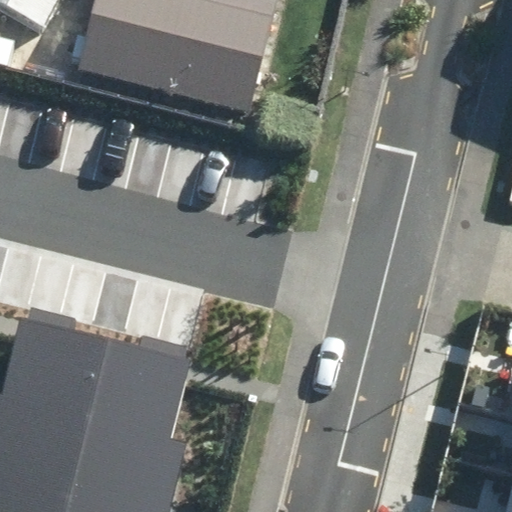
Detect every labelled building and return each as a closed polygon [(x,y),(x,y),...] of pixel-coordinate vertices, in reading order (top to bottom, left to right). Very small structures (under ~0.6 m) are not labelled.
[(0,0),(0,17),(44,39),(63,0),(0,0)] [(100,0),(81,78),(259,121),(286,10),(243,0),(100,0)] [(271,101),(261,135),(318,151),(328,117),(271,101)] [(181,322),(215,171),(104,146),(70,297),(181,322)] [(0,511),(149,511),(180,375),(22,340),(5,420),(0,418),(0,511)]
